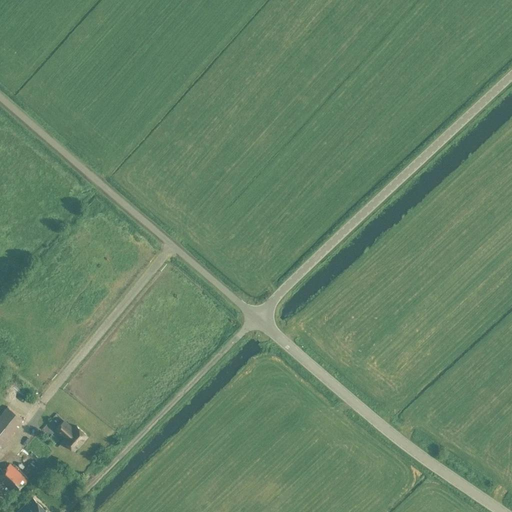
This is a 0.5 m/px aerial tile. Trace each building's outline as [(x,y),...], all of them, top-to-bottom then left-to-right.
[(0,445),(2,447),(24,419),(8,406),(0,415),(0,445)] [(64,440),(74,450),(87,435),(77,426),(74,429),(64,420),(56,429),(66,438),(64,440)] [(0,474),(0,478),(16,493),(28,479),(10,463),(0,474)] [(62,472),(59,469),(51,476),(54,479),(62,472)] [(47,511),(33,497),(17,511),(47,511)]
